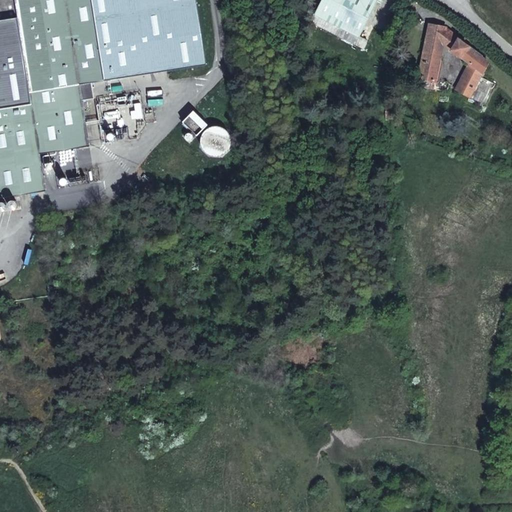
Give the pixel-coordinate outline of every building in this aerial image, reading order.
[(0,0),(0,197),(45,191),(39,153),(88,146),(82,112),(81,102),(81,100),(93,98),(91,82),(205,65),(195,0),(0,0)] [(322,0),(316,13),(356,33),(352,42),(365,49),(368,41),(358,36),(375,0),(377,0),(380,2),(381,0),(322,0)] [(356,33),(316,13),(310,23),(352,42),(356,33)] [(472,67),(459,93),(475,102),(486,77),(476,70),(482,58),(449,30),(450,27),(432,23),(420,81),(437,85),(445,44),(472,67)] [(491,66),(482,58),(476,70),(486,77),(491,66)] [(88,101),(81,102),(82,112),(90,111),(88,101)] [(182,122),(196,137),(208,125),(193,111),(182,122)] [(53,163),(44,164),(45,172),(54,171),(53,163)]
